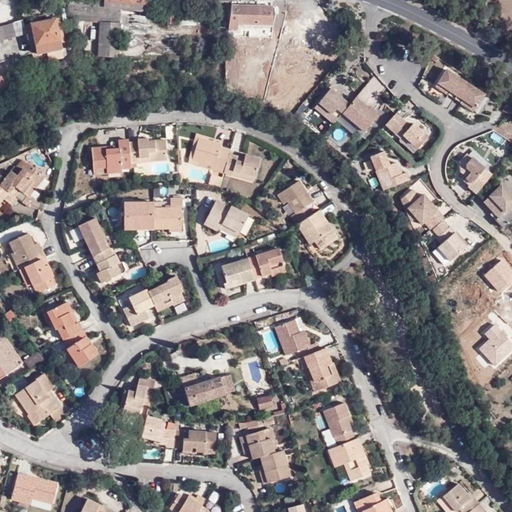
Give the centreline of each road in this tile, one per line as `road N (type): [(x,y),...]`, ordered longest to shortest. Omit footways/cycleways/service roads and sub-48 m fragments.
road 1 (residential): [(129,358),(60,250),(56,229),(79,140),(110,125),(174,116),(245,126),(295,150),(346,205),(357,234),(354,253),(318,306)]
road 2 (residential): [(383,0),(374,17),(375,57),(454,119),(455,133),(436,165),(440,184),(470,211)]
road 3 (residential): [(250,511),(226,474),(108,469),(44,452)]
road 4 (residential): [(511,511),(451,448),(384,429)]
road 5 (residential): [(318,306),(336,317),(384,429)]
road 6 (primary): [(391,0),(511,67)]
road 7 (residential): [(44,452),(89,415),(129,358)]
